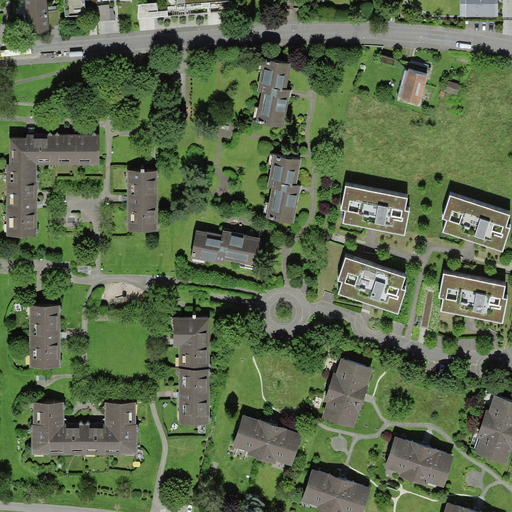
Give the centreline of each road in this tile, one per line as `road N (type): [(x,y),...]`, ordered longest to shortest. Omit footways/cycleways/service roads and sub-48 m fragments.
road 1 (residential): [(511,47),(376,31),(0,54)]
road 2 (residential): [(511,363),(436,358),(364,335),(353,320),(302,309)]
